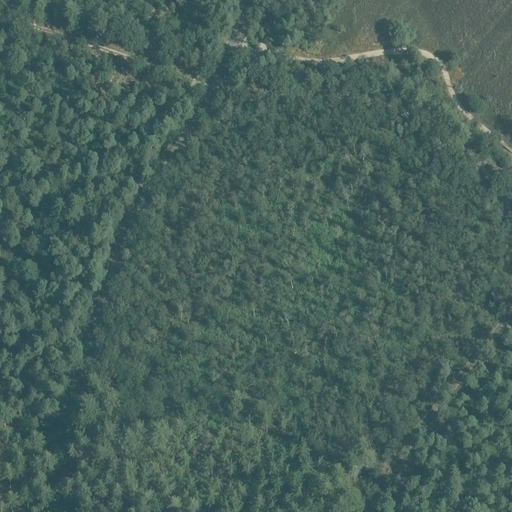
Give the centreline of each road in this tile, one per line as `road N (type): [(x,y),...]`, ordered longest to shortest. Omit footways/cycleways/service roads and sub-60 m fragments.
road 1 (tertiary): [(60,511),(72,411),(115,272),(213,90),(250,0)]
road 2 (track): [(511,151),(462,110),(435,58),(394,51),(324,61),(261,52)]
road 3 (track): [(511,201),(477,163),(392,104),(266,96)]
road 4 (track): [(370,511),(387,466),(511,308)]
road 5 (track): [(194,82),(0,15)]
